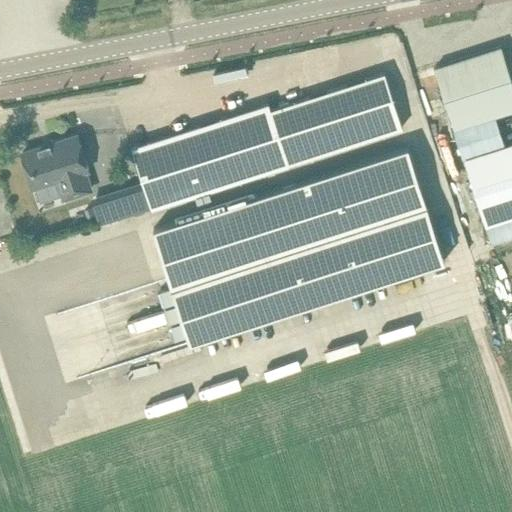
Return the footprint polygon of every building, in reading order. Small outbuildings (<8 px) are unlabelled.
[(455,128),(511,110),(511,80),(501,46),(435,67),(455,128)] [(151,208),(288,164),(402,127),(384,71),(270,108),(268,103),(131,147),(151,208)] [(77,135),(22,153),(28,172),(34,190),(36,189),(40,202),(60,196),(61,201),(93,190),(87,171),(88,170),(83,154),(77,135)] [(511,143),(504,146),(465,159),(471,178),(486,224),(492,242),(511,235),(511,143)] [(408,146),(153,228),(171,284),(172,285),(176,300),(177,304),(182,317),(183,321),(187,334),(190,342),(445,260),(426,203),(426,202),(408,146)] [(92,207),(84,209),(88,222),(96,219),(92,207)]
